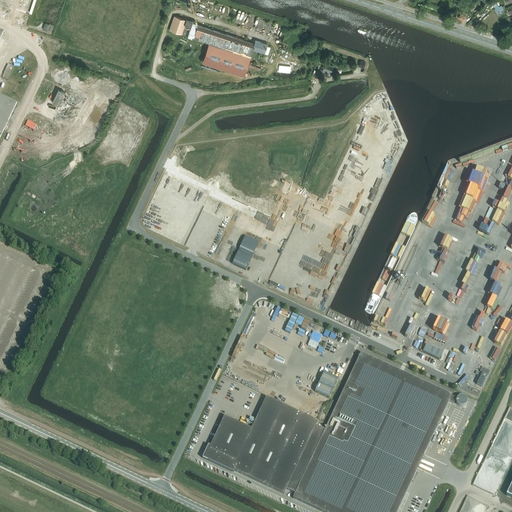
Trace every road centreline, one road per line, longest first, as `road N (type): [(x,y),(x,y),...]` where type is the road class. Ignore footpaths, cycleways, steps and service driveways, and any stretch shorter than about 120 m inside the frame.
road 1 (unclassified): [(255,289),(131,225),(191,89)]
road 2 (unclassified): [(475,391),(255,289)]
road 3 (unclassified): [(161,489),(255,289)]
road 4 (tertiary): [(161,489),(0,412)]
road 5 (unclassified): [(191,89),(365,74)]
road 6 (track): [(323,79),(308,98),(215,111),(170,144)]
road 7 (secondary): [(511,53),(353,0)]
road 8 (unclassified): [(451,511),(510,387)]
road 9 (unknown): [(0,371),(48,278),(40,267)]
